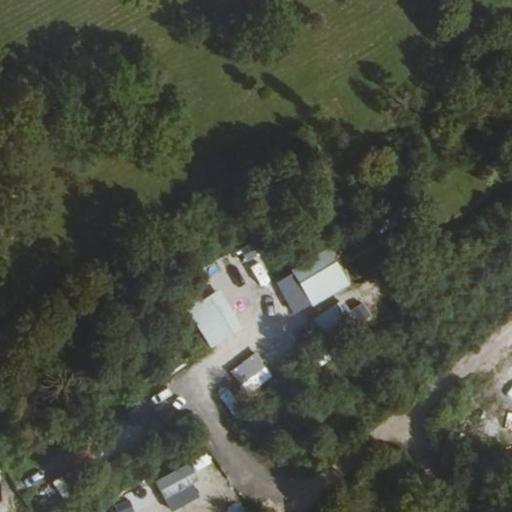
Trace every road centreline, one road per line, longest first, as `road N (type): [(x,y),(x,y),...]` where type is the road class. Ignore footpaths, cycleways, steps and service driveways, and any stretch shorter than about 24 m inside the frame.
road 1 (track): [(292,511),(401,407),(511,321)]
road 2 (track): [(401,407),(418,452),(468,511)]
